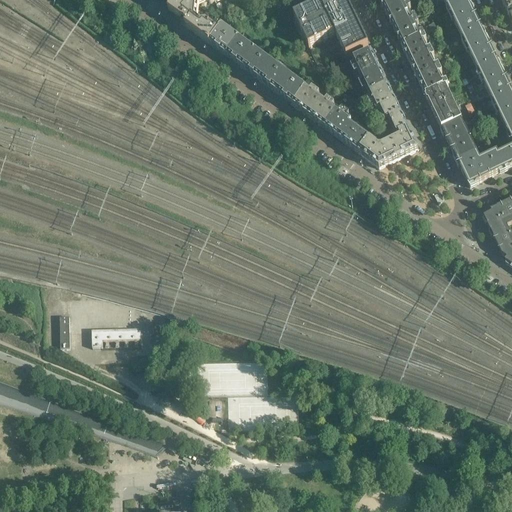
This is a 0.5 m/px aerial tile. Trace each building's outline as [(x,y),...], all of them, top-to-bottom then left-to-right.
[(195,21),(197,5),(197,4),(196,1),(192,3),(190,0),(185,0),(185,1),(169,8),(169,13),(173,16),(177,12),(181,13),(184,15),(186,12),(187,14),(186,15),(188,18),(194,23),(195,21)] [(303,14),(294,18),(309,49),(318,45),(336,37),(347,60),(369,49),(367,46),(345,0),(318,0),(321,6),(303,14)] [(404,4),(402,0),(401,0),(381,0),(379,1),(387,17),(410,6),(408,2),(404,4)] [(471,7),(467,0),(442,0),(451,16),(471,7)] [(511,0),(500,0),(509,17),(511,15),(511,0)] [(412,21),(410,16),(408,12),(412,10),(410,6),(387,17),(395,34),(418,22),(416,18),(412,21)] [(486,39),(471,7),(451,16),(466,48),(486,39)] [(201,26),(195,21),(194,23),(188,18),(186,15),(187,14),(186,12),(184,15),(181,13),(177,12),(173,16),(183,23),(183,26),(195,35),(201,25),(201,26)] [(420,37),(418,33),(416,29),(420,26),(418,22),(395,34),(403,50),(426,39),(424,35),(420,37)] [(210,46),(219,33),(207,24),(201,25),(195,35),(207,44),(210,46)] [(227,59),(241,39),(240,37),(237,41),(224,31),(226,27),(224,26),(219,33),(210,46),(227,59)] [(243,71),(258,51),(256,50),(254,53),(240,43),(243,40),(241,39),(227,59),(243,71)] [(427,53),(425,49),(423,45),(428,43),(426,39),(403,50),(410,66),(434,55),(432,51),(427,53)] [(501,70),(486,39),(466,48),(481,80),(501,70)] [(270,53),(261,47),(260,49),(268,55),(270,53)] [(260,83),(275,63),(273,62),(271,65),(257,56),(260,52),(258,51),(243,71),(260,83)] [(380,71),(372,55),(354,63),(356,67),(351,70),(355,78),(360,75),(362,80),(380,71)] [(435,69),(433,65),(431,61),(436,59),(434,55),(410,66),(418,83),(442,71),(440,67),(435,69)] [(277,95),(292,75),(290,74),(287,78),(274,68),(277,64),(275,63),(260,83),(277,95)] [(295,71),(286,65),(284,68),(293,74),(295,71)] [(511,103),(511,92),(501,70),(481,80),(497,111),(511,103)] [(388,88),(380,71),(362,80),(364,84),(359,86),(363,94),(368,92),(370,96),(388,88)] [(443,86),(441,82),(439,78),(444,75),(442,71),(418,83),(426,99),(445,90),(450,88),(448,84),(443,86)] [(305,92),(308,88),(307,86),(304,90),(291,80),(293,77),(292,75),(277,95),(294,108),(305,92)] [(468,92),(466,87),(463,81),(458,84),(464,95),(468,92)] [(396,104),(388,88),(370,96),(372,100),(367,103),(371,111),(376,108),(378,113),(381,112),(396,104)] [(453,106),(454,105),(449,96),(448,96),(445,90),(426,99),(437,121),(456,112),(453,106)] [(309,119),(320,103),(316,100),(320,96),(312,91),(309,95),(305,92),(294,108),(309,119)] [(473,103),(468,92),(464,95),(469,106),(473,103)] [(324,130),(335,114),(331,111),(335,107),(327,102),(324,106),(320,103),(309,119),(324,130)] [(479,115),(473,103),(469,106),(474,117),(479,115)] [(511,103),(497,111),(511,143),(511,142),(511,103)] [(401,116),(396,104),(381,112),(386,123),(389,121),(401,116)] [(462,123),(460,118),(459,118),(456,112),(437,121),(442,132),(462,123)] [(349,127),(350,125),(346,122),(349,118),(342,113),(339,117),(335,114),(324,130),(339,141),(349,127)] [(350,125),(353,121),(357,116),(353,113),(349,118),(346,122),(350,125)] [(359,125),(363,121),(357,116),(353,121),(359,125)] [(409,132),(401,116),(389,121),(397,137),(399,137),(409,132)] [(478,155),(462,123),(442,132),(458,165),(478,155)] [(349,148),(359,135),(349,127),(339,141),(349,148)] [(419,152),(409,132),(399,137),(401,140),(402,140),(410,156),(419,152)] [(359,156),(369,142),(359,135),(349,148),(359,156)] [(402,140),(401,140),(392,145),(400,161),(410,156),(402,140)] [(389,166),(381,150),(379,150),(369,142),(359,156),(380,171),(389,166)] [(400,161),(392,145),(382,150),(381,150),(389,166),(400,161)] [(511,168),(511,149),(499,156),(506,171),(511,168)] [(506,171),(499,156),(497,153),(481,161),(478,155),(458,165),(470,189),(506,171)] [(443,202),(440,196),(433,199),(436,205),(443,202)] [(511,201),(491,212),(492,214),(484,218),(486,224),(501,217),(504,224),(511,220),(511,223),(511,201)] [(511,235),(511,236),(508,228),(511,226),(511,223),(511,220),(504,224),(501,217),(486,224),(502,256),(507,260),(505,263),(511,267),(511,265),(511,235)] [(70,351),(70,324),(70,319),(60,319),(61,351),(70,351)] [(161,352),(160,325),(151,325),(152,352),(161,352)] [(141,342),(141,332),(92,333),(93,350),(103,350),(103,343),(141,342)] [(188,384),(188,368),(177,368),(177,373),(175,374),(175,382),(179,382),(179,389),(183,389),(184,395),(191,394),(191,383),(188,384)]
